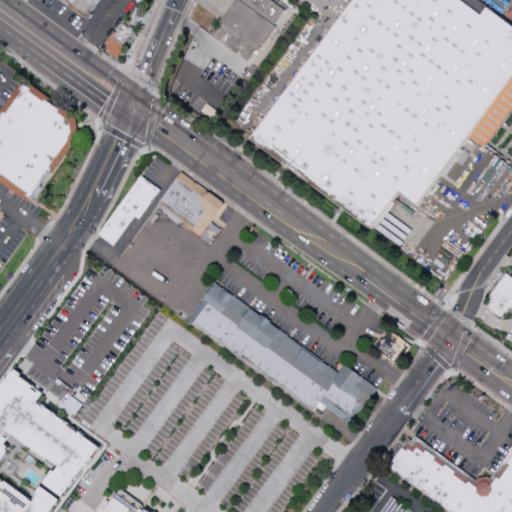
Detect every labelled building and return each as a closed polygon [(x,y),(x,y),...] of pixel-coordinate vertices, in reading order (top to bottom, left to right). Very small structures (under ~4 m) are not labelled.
[(100,0),(90,14),(93,16),(89,20),(61,0),(100,0)] [(250,63),(214,39),(233,10),(240,0),(262,0),(283,14),(250,63)] [(461,0),(483,16),(489,8),(511,25),(511,167),(471,136),(418,206),(400,194),(373,230),(252,139),(355,0),(461,0)] [(136,35),(120,60),(105,50),(122,25),(136,35)] [(41,204),(33,206),(2,181),(0,179),(0,120),(26,82),(60,105),(82,120),(85,143),(60,177),(58,181),(41,204)] [(201,237),(159,205),(182,173),(225,204),(201,237)] [(162,191),(140,220),(136,217),(115,246),(100,235),(142,177),(162,191)] [(511,318),(509,317),(504,323),(489,313),(489,302),(491,299),(506,277),(511,281),(511,318)] [(340,374),(346,366),(377,390),(350,427),(330,412),(323,420),(305,407),(191,321),(217,285),(340,374)] [(398,366),(374,349),(387,332),(410,349),(398,366)] [(0,390),(0,511),(53,511),(64,497),(45,484),(36,498),(20,486),(22,483),(12,477),(32,446),(60,464),(48,482),(68,495),(103,443),(41,401),(49,390),(16,367),(0,390)] [(511,511),(450,511),(427,494),(411,482),(391,466),(403,449),(408,452),(410,450),(415,453),(418,449),(425,454),(427,451),(437,458),(435,461),(445,468),(447,466),(457,473),(455,476),(468,485),(470,482),(478,488),(482,482),(487,482),(492,486),(498,478),(501,480),(511,466),(508,465),(511,459),(511,511)] [(154,511),(123,488),(104,511),(154,511)]
